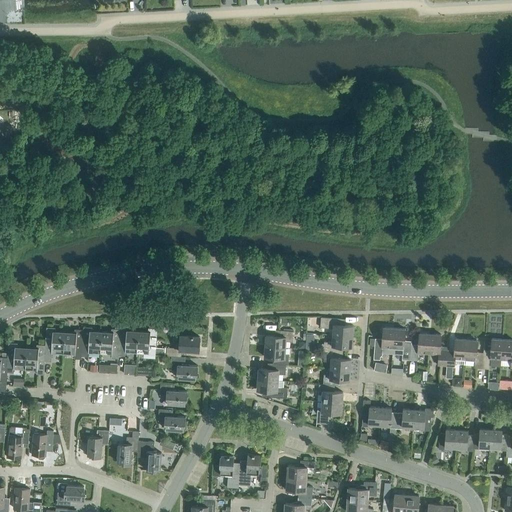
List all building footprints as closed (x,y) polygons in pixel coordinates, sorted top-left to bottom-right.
[(333,328),(333,334),(353,336),(354,325),(342,324),(342,318),(321,317),(320,327),(333,328)] [(100,352),(102,331),(92,331),(92,327),(83,326),(83,329),(83,342),(89,342),(88,352),(100,352)] [(137,352),(138,331),(129,330),(129,326),(120,326),(120,327),(120,329),(119,341),(120,341),(126,342),(125,351),(137,352)] [(63,353),(65,332),(55,331),(55,327),(46,327),(45,345),(46,345),(44,360),(45,360),(51,361),(52,352),(63,353)] [(393,353),(394,328),(383,327),(383,338),(375,338),(374,359),(380,359),(380,356),(382,354),(383,352),(393,353)] [(112,357),(119,357),(119,344),(120,341),(119,341),(120,329),(111,328),(111,332),(102,331),(100,352),(112,353),(112,357)] [(148,332),(138,331),(137,352),(145,352),(145,357),(155,357),(155,358),(157,328),(148,328),(148,332)] [(405,328),(394,328),(393,353),(402,354),(402,359),(410,359),(411,344),(412,341),(404,340),(405,328)] [(83,329),(75,329),(74,333),(65,332),(63,353),(75,354),(76,344),(83,345),(83,342),(83,329)] [(266,335),(266,346),(285,347),(286,341),(293,341),(293,331),(278,330),(278,336),(266,335)] [(429,353),(430,333),(419,332),(419,344),(411,344),(410,359),(418,360),(419,352),(429,353)] [(314,334),(307,333),(306,349),(313,350),(314,334)] [(441,334),(430,333),(429,353),(439,354),(438,365),(446,365),(447,349),(448,346),(440,346),(441,334)] [(352,347),(353,336),(333,334),(332,341),(328,341),(324,341),(324,343),(321,343),(321,350),(340,352),(340,346),(352,347)] [(199,351),(200,336),(180,335),(180,343),(175,343),(174,347),(167,347),(166,355),(181,356),(182,350),(199,351)] [(465,364),(465,359),(466,339),(455,338),(455,350),(447,349),(446,365),(454,366),(455,363),(465,364)] [(484,352),(483,368),(491,369),(491,365),(501,366),(501,359),(503,339),(492,338),(491,350),(484,349),(484,352)] [(483,368),(484,352),(476,352),(477,340),(466,339),(465,359),(475,360),(474,367),(483,368)] [(511,339),(503,339),(501,359),(511,360),(511,367),(511,339)] [(25,368),(27,347),(17,347),(18,343),(9,342),(8,357),(7,372),(14,372),(14,368),(25,368)] [(46,345),(45,345),(37,344),(37,348),(27,347),(25,368),(37,369),(37,374),(44,374),(45,360),(44,360),(46,345)] [(285,354),(285,347),(266,346),(265,356),(277,357),(276,363),(286,364),(288,364),(289,354),(285,354)] [(339,358),(340,352),(321,350),(320,357),(324,357),(324,361),(331,361),(331,368),(350,369),(351,358),(339,358)] [(197,374),(198,365),(185,364),(185,357),(171,356),(171,370),(177,370),(177,373),(179,373),(179,378),(195,379),(196,374),(197,374)] [(285,374),(286,364),(276,363),(271,363),(271,369),(259,368),(258,379),(278,380),(278,374),(285,374)] [(99,364),(99,372),(108,372),(109,364),(99,364)] [(147,366),(147,367),(136,367),(136,371),(136,374),(149,375),(151,375),(152,375),(153,366),(147,366)] [(350,380),(350,369),(331,368),(330,374),(324,374),(323,384),(331,385),(337,385),(338,379),(350,380)] [(24,379),(15,378),(14,386),(24,386),(24,379)] [(288,387),(284,387),(284,381),(278,380),(258,379),(257,389),(269,390),(269,396),(281,397),(287,398),(288,387)] [(472,387),(472,380),(463,379),(463,387),(472,387)] [(500,382),(499,388),(511,389),(511,380),(500,380),(500,382)] [(499,389),(499,388),(500,382),(489,381),(489,387),(491,388),(491,389),(499,389)] [(187,400),(187,391),(173,390),(173,384),(161,383),(160,395),(167,395),(167,398),(168,398),(168,403),(185,404),(185,399),(187,400)] [(342,402),(343,391),(331,391),(331,385),(323,384),(319,384),(318,394),(318,400),(342,402)] [(341,413),(342,402),(318,400),(316,422),(329,423),(329,412),(341,413)] [(379,424),(381,407),(370,406),(370,400),(364,400),(362,426),(368,426),(368,424),(379,424)] [(396,428),(397,412),(391,412),(392,408),(381,407),(379,424),(390,425),(390,428),(396,428)] [(413,427),(414,409),(403,408),(403,412),(397,412),(396,428),(402,429),(402,426),(413,427)] [(433,417),(434,408),(425,408),(425,410),(414,409),(413,427),(424,427),(424,430),(430,430),(431,416),(433,417)] [(185,425),(185,416),(171,415),(171,409),(159,409),(158,421),(165,421),(165,424),(166,424),(166,429),(183,430),(183,425),(185,425)] [(28,444),(29,433),(29,428),(23,428),(23,427),(16,426),(16,427),(10,427),(9,435),(8,457),(21,458),(22,444),(28,444)] [(490,447),(491,429),(480,428),(480,432),(474,432),(474,435),(473,448),(479,449),(479,446),(490,447)] [(108,443),(109,430),(97,429),(97,436),(94,436),(94,438),(89,437),(87,454),(92,455),(92,456),(101,457),(102,442),(108,443)] [(456,447),(457,429),(446,429),(446,433),(440,433),(439,449),(445,449),(445,446),(456,447)] [(474,435),(468,434),(468,430),(457,429),(456,447),(467,448),(467,450),(473,451),(473,448),(474,435)] [(507,450),(508,434),(502,434),(502,430),(491,429),(490,447),(501,447),(501,450),(507,450)] [(53,442),(53,430),(47,430),(47,434),(34,433),(32,455),(37,455),(38,457),(39,458),(43,458),(44,457),(45,456),(46,456),(47,441),(53,442)] [(138,450),(138,440),(139,431),(133,431),(132,437),(127,436),(126,443),(123,443),(123,445),(118,445),(117,461),(122,462),(122,463),(131,464),(132,449),(138,450)] [(176,442),(161,437),(159,444),(173,449),(176,442)] [(161,469),(162,452),(157,452),(157,450),(154,450),(154,441),(138,440),(138,450),(138,455),(147,455),(146,470),(155,470),(156,469),(161,469)] [(261,466),(262,455),(255,455),(255,454),(248,454),(247,468),(240,467),(240,470),(239,480),(239,485),(250,485),(251,473),(259,473),(260,466),(261,466)] [(240,470),(233,470),(234,456),(227,455),(227,456),(220,455),(219,465),(215,464),(214,475),(220,476),(220,473),(228,474),(227,487),(239,488),(239,485),(239,480),(240,470)] [(431,458),(434,464),(440,461),(437,455),(431,458)] [(313,473),(314,467),(315,461),(301,460),(300,466),(288,465),(287,477),(306,479),(307,472),(313,473)] [(313,487),(306,486),(306,479),(287,477),(286,490),(298,491),(298,497),(312,498),(312,491),(313,487)] [(361,485),(361,488),(349,487),(348,500),(367,501),(368,494),(376,495),(377,483),(365,482),(365,485),(361,485)] [(84,500),(85,491),(83,491),(84,486),(67,485),(67,490),(65,490),(65,493),(60,492),(59,504),(69,505),(70,499),(84,500)] [(0,511),(8,511),(10,502),(4,501),(5,487),(0,486),(0,511)] [(40,511),(41,502),(29,501),(30,489),(16,488),(14,508),(24,508),(23,511),(40,511)] [(405,511),(407,495),(395,493),(394,499),(390,498),(389,505),(388,511),(405,511)] [(417,511),(419,496),(407,495),(405,511),(417,511)] [(311,505),(312,498),(298,497),(298,503),(285,503),(284,511),(303,511),(304,504),(311,505)] [(192,506),(191,511),(207,511),(208,511),(215,511),(215,500),(202,500),(202,506),(192,506)] [(366,511),(367,501),(348,500),(347,511),(349,511),(366,511)]
